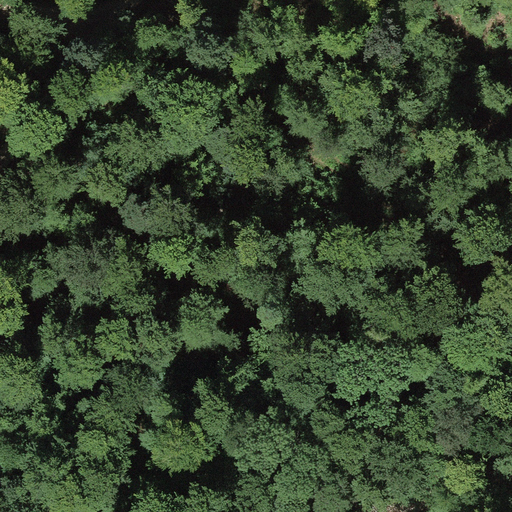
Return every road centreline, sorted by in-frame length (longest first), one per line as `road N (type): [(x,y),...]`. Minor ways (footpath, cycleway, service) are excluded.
road 1 (track): [(129,0),(0,163)]
road 2 (track): [(511,361),(407,511)]
